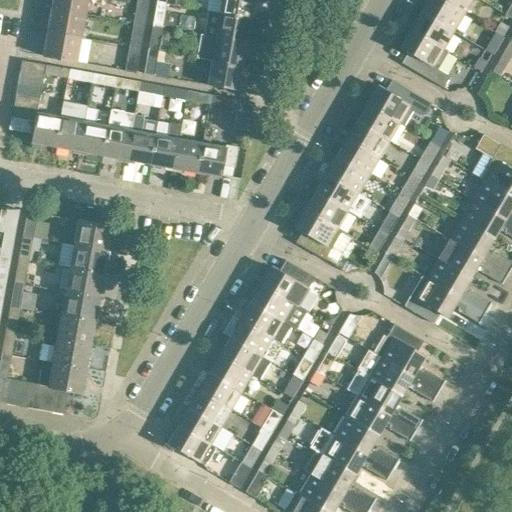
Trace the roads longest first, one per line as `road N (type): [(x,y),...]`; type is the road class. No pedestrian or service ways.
road 1 (residential): [(248,217),(378,0)]
road 2 (residential): [(108,426),(144,390),(248,217)]
road 3 (residential): [(248,217),(0,178)]
road 4 (residential): [(397,511),(511,320)]
road 5 (residential): [(108,426),(254,511)]
